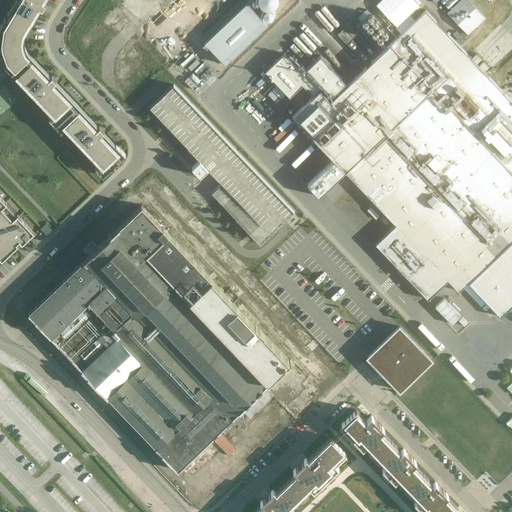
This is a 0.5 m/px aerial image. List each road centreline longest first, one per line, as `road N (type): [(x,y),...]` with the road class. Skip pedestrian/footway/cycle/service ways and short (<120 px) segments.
road 1 (residential): [(0,306),(7,289),(130,171),(134,153),(123,131),(59,57),(55,38),(73,0)]
road 2 (residential): [(0,341),(86,411),(184,511)]
road 3 (residential): [(363,386),(352,382),(213,511)]
road 4 (residential): [(488,511),(363,386)]
